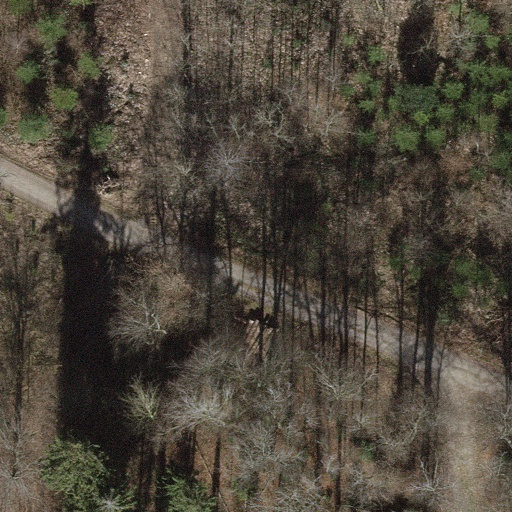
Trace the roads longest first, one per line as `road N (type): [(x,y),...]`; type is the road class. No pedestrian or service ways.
road 1 (track): [(0,169),(76,208),(511,384)]
road 2 (track): [(454,511),(445,425),(458,363)]
